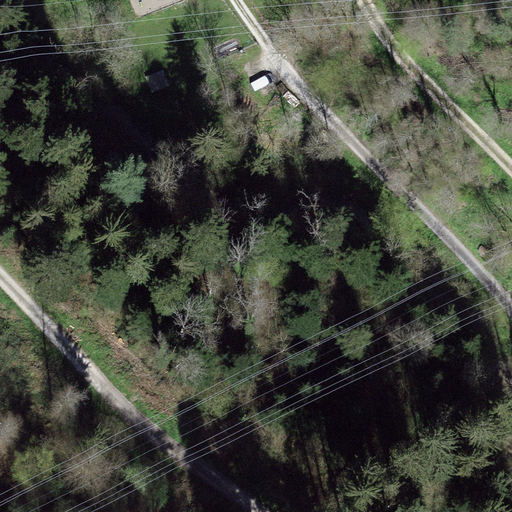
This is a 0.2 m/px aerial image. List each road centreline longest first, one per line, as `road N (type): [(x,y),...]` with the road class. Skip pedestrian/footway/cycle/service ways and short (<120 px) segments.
road 1 (track): [(0,268),(181,449),(259,511)]
road 2 (track): [(511,167),(404,59),(364,0)]
